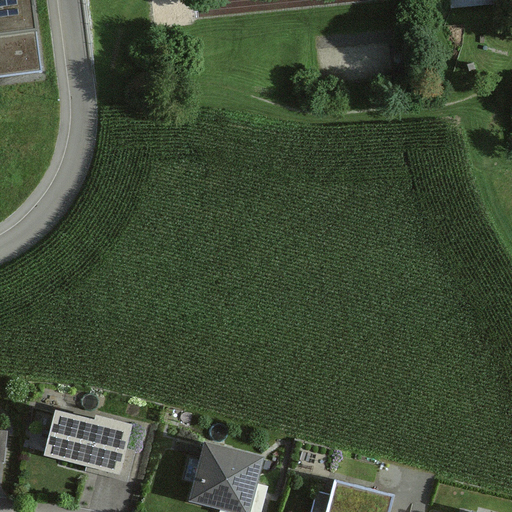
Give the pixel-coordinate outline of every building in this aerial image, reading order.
[(30,0),(0,0),(0,78),(41,73),(30,0)] [(97,423),(57,413),(47,456),(122,475),(134,424),(99,415),(97,423)] [(0,456),(9,457),(10,429),(0,428),(0,456)] [(263,458),(208,445),(193,506),(217,511),(264,511),(270,492),(256,489),(263,458)] [(335,499),(319,495),(314,511),(393,511),(398,495),(340,481),(335,499)]
